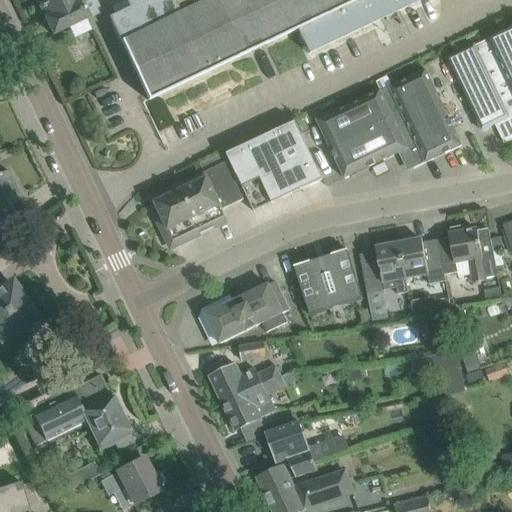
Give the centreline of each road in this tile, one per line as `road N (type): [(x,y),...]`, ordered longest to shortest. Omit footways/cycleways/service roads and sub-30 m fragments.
road 1 (residential): [(136,301),(305,224),(511,182)]
road 2 (tertiary): [(136,301),(0,20)]
road 3 (tertiary): [(242,511),(136,301)]
